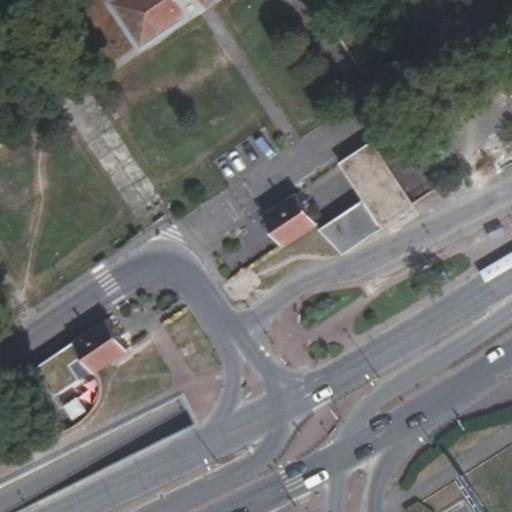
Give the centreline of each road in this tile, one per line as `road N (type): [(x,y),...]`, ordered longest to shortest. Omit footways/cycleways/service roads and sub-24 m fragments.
road 1 (secondary): [(511,289),(69,511)]
road 2 (secondary): [(237,511),(413,424),(511,359)]
